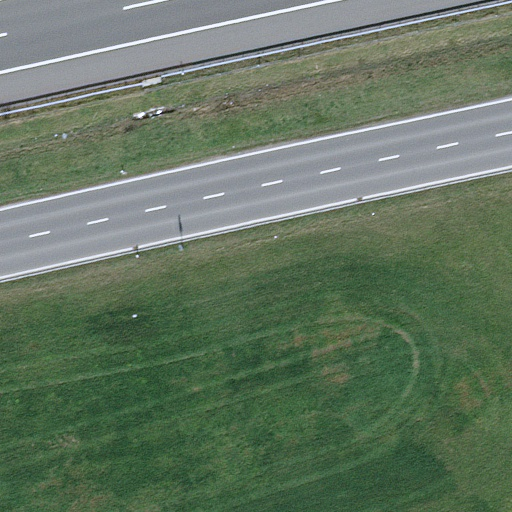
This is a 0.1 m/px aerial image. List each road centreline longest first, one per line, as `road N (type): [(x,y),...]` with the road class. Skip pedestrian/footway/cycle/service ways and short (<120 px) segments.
road 1 (tertiary): [(511,133),(0,244)]
road 2 (motorway): [(0,37),(168,0)]
